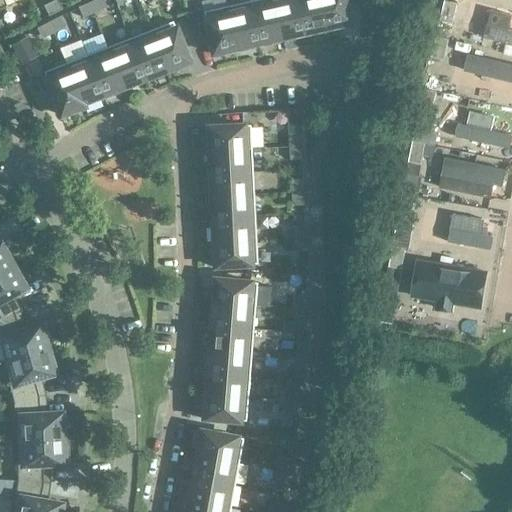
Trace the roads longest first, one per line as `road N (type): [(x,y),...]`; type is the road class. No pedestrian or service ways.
road 1 (residential): [(154,511),(185,289),(173,101)]
road 2 (residential): [(119,511),(125,410),(117,355),(30,170)]
road 3 (residential): [(173,101),(347,52)]
road 4 (residential): [(30,170),(173,101)]
